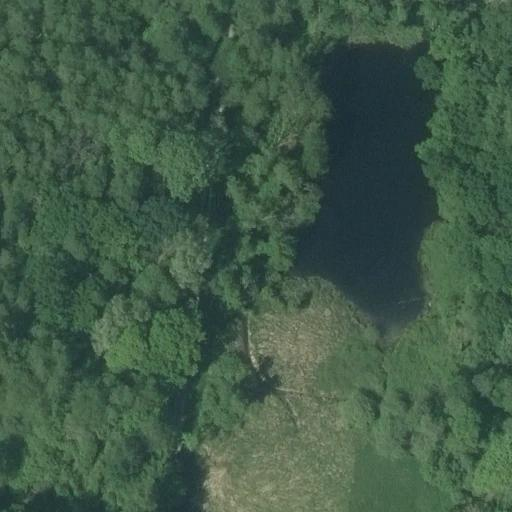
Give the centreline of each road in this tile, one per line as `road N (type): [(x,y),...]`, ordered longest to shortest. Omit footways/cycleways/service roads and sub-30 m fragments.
road 1 (track): [(161,511),(230,0)]
road 2 (track): [(495,0),(511,213)]
